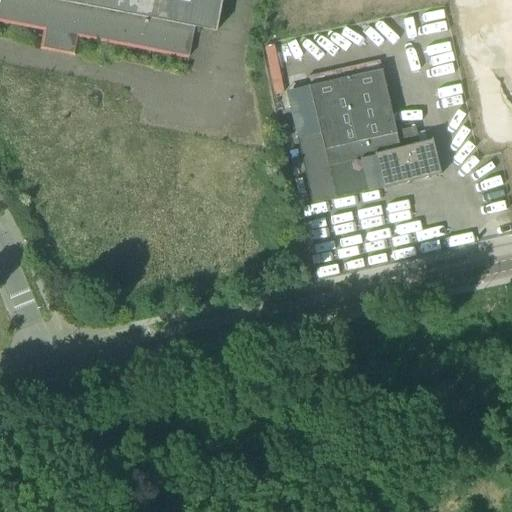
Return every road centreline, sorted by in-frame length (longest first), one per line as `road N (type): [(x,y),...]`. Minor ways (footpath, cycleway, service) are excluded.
road 1 (tertiary): [(56,370),(511,264)]
road 2 (residential): [(197,511),(105,453),(56,370)]
road 3 (residential): [(56,370),(0,243)]
